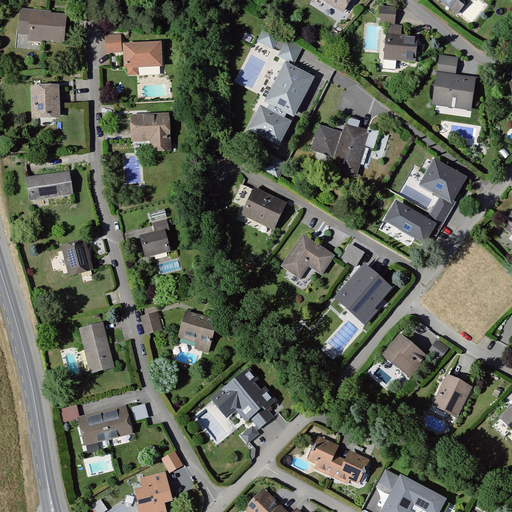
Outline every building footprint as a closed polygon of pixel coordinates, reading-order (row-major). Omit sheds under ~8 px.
[(353,0),(315,0),(343,17),(353,0)] [(460,0),(431,0),(456,20),(463,12),(456,6),(460,0)] [(380,5),(379,21),(396,22),(397,6),(380,5)] [(19,10),(15,39),(63,46),(67,17),(19,10)] [(386,28),(384,63),(415,65),(416,40),(400,39),(401,29),(386,28)] [(262,32),(260,42),(275,46),(277,35),(262,32)] [(277,60),(293,68),(301,51),(286,43),(277,60)] [(122,79),(161,77),(160,48),(121,50),(122,79)] [(457,62),(438,59),(431,109),(470,114),(474,81),(455,78),(457,62)] [(313,81),(283,66),(264,107),(293,121),(313,81)] [(59,89),(29,90),(30,126),(60,125),(59,89)] [(290,126),(259,111),(246,136),(277,151),(290,126)] [(167,117),(128,119),(130,148),(149,147),(150,158),(169,157),(167,117)] [(368,136),(345,128),(342,137),(318,129),(310,155),(334,162),(330,176),(353,183),(368,136)] [(468,178),(435,158),(418,186),(439,198),(427,219),(396,201),(384,222),(424,245),(434,227),(439,230),(468,178)] [(67,174),(25,182),(29,207),(71,200),(67,174)] [(253,191),(241,218),(275,233),(287,207),(253,191)] [(152,211),(153,219),(166,218),(166,210),(152,211)] [(511,215),(500,229),(511,239),(511,215)] [(170,252),(164,229),(139,236),(145,259),(170,252)] [(333,261),(302,240),(280,271),(299,284),(308,271),(320,280),(333,261)] [(359,266),(366,250),(350,243),(343,258),(359,266)] [(61,250),(68,283),(93,277),(85,244),(61,250)] [(388,293),(363,271),(337,302),(362,324),(388,293)] [(146,333),(164,329),(159,311),(142,314),(146,333)] [(181,318),(175,343),(198,348),(208,351),(214,325),(181,318)] [(102,327),(78,333),(91,379),(114,372),(102,327)] [(401,337),(382,359),(409,381),(428,359),(401,337)] [(439,338),(430,349),(441,358),(450,347),(439,338)] [(248,372),(210,403),(227,423),(239,413),(254,432),(280,411),(248,372)] [(455,425),(470,392),(438,377),(423,410),(455,425)] [(133,405),(135,419),(149,417),(147,403),(133,405)] [(511,439),(511,407),(496,424),(511,439)] [(127,410),(76,421),(83,452),(134,441),(127,410)] [(358,485),(370,459),(349,449),(345,458),(336,453),(339,446),(318,435),(306,460),(358,485)] [(163,456),(170,471),(184,465),(178,450),(163,456)] [(428,511),(440,511),(448,499),(401,474),(381,511),(410,511),(415,504),(428,511)] [(166,511),(157,476),(130,483),(137,511),(166,511)] [(281,511),(262,493),(242,511),(296,511),(295,511),(281,511)]
